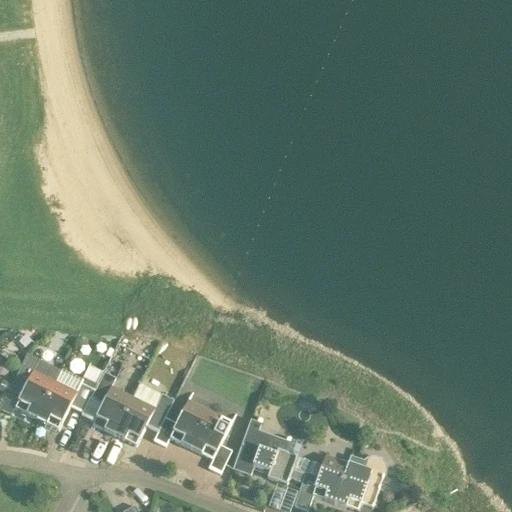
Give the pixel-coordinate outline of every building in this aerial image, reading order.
[(61,373),(26,356),(5,398),(16,403),(14,409),(36,420),(55,382),(56,383),(61,373)] [(90,399),(102,405),(92,425),(114,436),(140,383),(139,383),(132,398),(111,387),(115,378),(104,372),(94,392),(90,399)] [(83,414),(90,399),(94,392),(80,385),(77,393),(56,383),(55,382),(36,420),(58,431),(69,408),(83,414)] [(0,392),(5,395),(9,386),(2,383),(0,387),(0,392)] [(136,447),(146,427),(158,432),(165,417),(174,400),(140,383),(114,436),(136,447)] [(165,447),(169,439),(191,449),(209,412),(187,401),(177,423),(165,417),(158,432),(153,441),(165,447)] [(232,451),(220,446),(224,439),(232,423),(209,412),(191,449),(212,460),(208,469),(220,475),(232,451)] [(250,476),(254,466),(269,472),(267,478),(287,485),(288,480),(301,485),(308,464),(296,459),(297,456),(286,453),(290,442),(258,431),(261,423),(250,420),(232,470),(250,476)] [(294,507),(308,511),(313,496),(336,504),(348,464),(325,456),(321,468),(308,464),(301,485),(294,507)] [(379,491),(386,469),(385,466),(382,462),(377,459),(372,458),(367,460),(363,463),(350,458),(348,464),(336,504),(358,511),(367,486),(379,491)]
